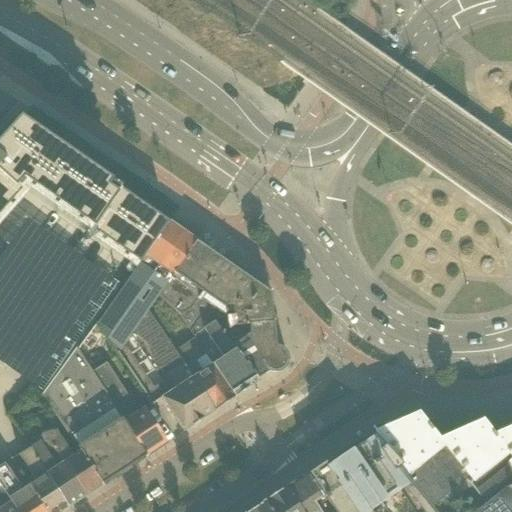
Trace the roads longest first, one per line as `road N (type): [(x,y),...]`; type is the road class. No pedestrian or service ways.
road 1 (secondary): [(0,15),(263,193),(336,275)]
road 2 (secondary): [(360,135),(302,150),(275,141),(218,89),(85,0)]
road 3 (residential): [(203,511),(267,470),(279,450),(263,424),(237,425),(105,511)]
road 4 (secondary): [(336,275),(376,318),(408,336),(453,345),(502,340)]
road 5 (secondary): [(360,135),(337,200),(336,275)]
